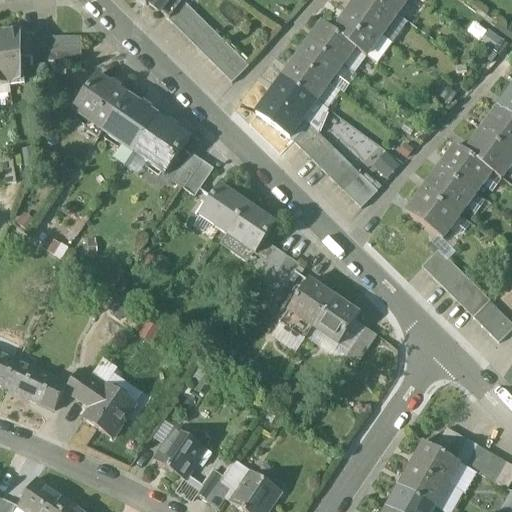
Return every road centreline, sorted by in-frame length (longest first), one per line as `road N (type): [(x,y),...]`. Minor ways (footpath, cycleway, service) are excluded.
road 1 (residential): [(95,0),(442,347)]
road 2 (residential): [(442,347),(329,511)]
road 3 (residential): [(165,511),(0,433)]
